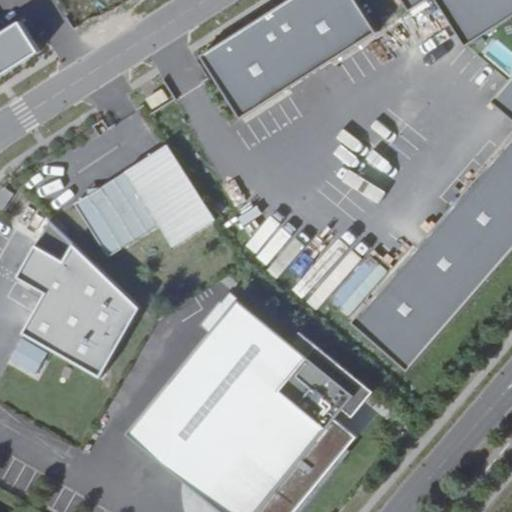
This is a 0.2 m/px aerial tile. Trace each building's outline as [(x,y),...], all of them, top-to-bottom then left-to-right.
[(358,0),(288,0),(201,56),(242,119),(379,32),(358,0)] [(511,0),(403,0),(411,11),(428,0),(437,0),(467,46),(511,17),(511,0)] [(0,77),(44,49),(27,21),(0,38),(0,77)] [(511,78),(492,101),(511,117),(511,139),(354,322),(410,371),(511,254),(511,78)] [(163,90),(147,100),(153,109),(169,99),(163,90)] [(169,145),(102,188),(107,196),(95,203),(90,195),(76,204),(110,257),(161,224),(175,246),(217,219),(169,145)] [(3,187),(0,192),(0,206),(4,208),(13,192),(3,187)] [(88,189),(90,195),(95,203),(107,196),(102,188),(88,189)] [(49,219),(35,243),(64,260),(74,242),(49,219)] [(64,260),(35,243),(17,276),(45,292),(22,332),(100,376),(140,306),(74,242),(64,260)] [(231,292),(222,304),(230,310),(211,333),(130,433),(226,511),(227,511),(300,511),(350,450),(346,446),(356,434),(338,419),(357,394),(231,292)] [(230,310),(222,304),(220,302),(202,326),(211,333),(230,310)]
